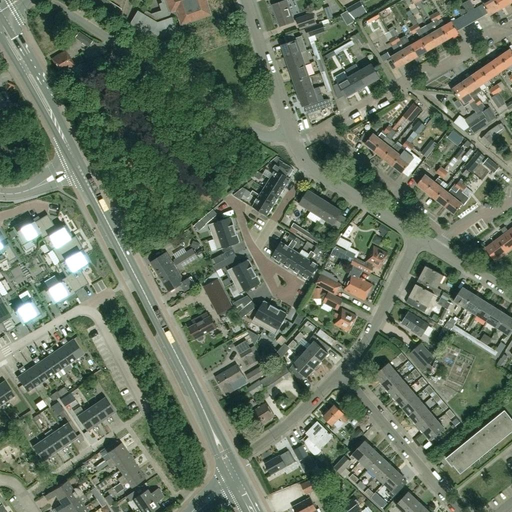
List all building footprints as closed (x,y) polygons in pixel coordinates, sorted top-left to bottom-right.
[(86,0),(115,18),(121,9),(107,0),(86,0)] [(128,24),(137,30),(154,40),(177,32),(172,17),(177,16),(180,25),(210,15),(205,0),(204,0),(160,0),(161,3),(158,4),(160,11),(151,14),(146,11),(144,12),(143,14),(137,11),(128,24)] [(475,0),(465,0),(471,9),(478,4),(475,0)] [(480,0),(483,4),(477,7),(477,8),(483,18),(488,14),(489,16),(500,10),(494,0),(480,0)] [(494,0),(500,10),(510,4),(507,0),(494,0)] [(295,24),(287,1),(271,7),(279,29),(295,24)] [(450,1),(445,6),(450,10),(454,5),(450,1)] [(324,8),(328,21),(334,19),(329,7),(324,8)] [(477,7),(472,10),(472,11),(478,20),(483,18),(477,8),(477,7)] [(473,23),(478,20),(472,11),(472,10),(467,13),(467,14),(473,23)] [(438,11),(433,14),(437,21),(442,18),(438,11)] [(313,13),(296,19),(300,30),(317,24),(313,13)] [(341,16),(347,28),(356,23),(347,13),(341,16)] [(467,26),(473,23),(467,14),(467,13),(465,14),(462,16),(462,17),(467,26)] [(421,40),(427,51),(437,46),(431,34),(426,27),(421,30),(418,24),(419,23),(414,14),(412,15),(408,18),(410,21),(416,32),(421,40)] [(437,21),(433,14),(429,16),(432,22),(426,26),(431,34),(437,46),(447,40),(437,22),(437,21)] [(378,15),(366,21),(368,26),(380,19),(378,15)] [(462,29),(467,26),(462,17),(462,16),(461,16),(456,19),(457,20),(462,29)] [(442,19),(437,22),(447,40),(458,34),(457,32),(452,23),(451,23),(446,26),(442,19)] [(457,32),(462,29),(457,20),(456,19),(451,22),(451,23),(452,23),(457,32)] [(416,32),(410,21),(406,23),(413,34),(416,32)] [(319,25),(303,30),(306,36),(322,31),(319,25)] [(392,38),(407,63),(418,57),(412,45),(410,42),(403,46),(394,29),(390,32),(393,38),(392,38)] [(91,41),(78,32),(74,37),(88,47),(91,41)] [(359,34),(353,37),(358,47),(365,43),(359,34)] [(297,41),(281,46),(285,58),(301,53),(306,51),(302,37),(296,39),(297,41)] [(407,63),(392,38),(389,40),(397,54),(390,58),(396,69),(407,63)] [(352,41),(345,45),(347,48),(354,44),(353,42),(352,40),(352,41)] [(421,40),(412,45),(418,57),(427,51),(421,40)] [(347,48),(345,45),(334,51),(336,55),(347,48)] [(317,48),(313,49),(317,61),(321,60),(317,48)] [(74,66),(65,50),(51,58),(60,74),(74,66)] [(511,71),(511,52),(510,50),(500,56),(508,67),(511,72),(511,71)] [(336,55),(334,51),(323,57),(325,61),(328,65),(338,60),(334,56),(336,55)] [(290,71),(305,65),(301,53),(285,58),(290,71)] [(500,56),(491,63),(498,74),(508,67),(500,56)] [(491,63),(481,70),(491,85),(492,84),(489,80),(498,74),(491,63)] [(309,78),(305,65),(290,71),(294,83),(309,78)] [(371,65),(360,71),(368,86),(379,79),(371,65)] [(491,85),(481,70),(471,76),(479,87),(484,83),(486,87),(491,85)] [(360,71),(349,78),(357,92),(368,86),(360,71)] [(466,79),(462,82),(468,92),(472,97),(474,101),(476,99),(478,98),(477,96),(476,95),(479,93),(481,91),(479,87),(471,76),(466,79)] [(313,90),(309,78),(294,83),(298,95),(303,93),(313,90)] [(357,92),(349,78),(332,87),(337,100),(344,96),(345,99),(357,92)] [(452,89),(451,90),(455,95),(459,100),(463,106),(464,108),(467,106),(469,105),(471,108),(473,111),(474,111),(474,110),(475,111),(476,112),(477,114),(479,112),(481,111),(479,109),(478,107),(478,106),(474,101),(472,97),(468,92),(462,82),(460,84),(458,85),(457,84),(456,84),(454,85),(451,87),(452,88),(452,89)] [(497,85),(501,91),(505,88),(501,82),(497,85)] [(497,93),(501,91),(497,85),(493,87),(497,93)] [(497,93),(493,87),(490,90),(494,96),(496,94),(496,95),(491,98),(498,109),(505,105),(497,93)] [(303,93),(298,95),(302,107),(304,106),(307,114),(331,106),(329,99),(323,100),(321,94),(315,96),(314,93),(313,90),(303,93)] [(411,123),(422,110),(413,103),(403,117),(411,123)] [(482,112),(489,122),(496,117),(489,108),(482,112)] [(474,118),(467,124),(468,126),(469,128),(466,129),(464,131),(465,132),(467,134),(471,134),(475,133),(482,129),(490,124),(486,118),(482,113),(474,118)] [(395,144),(383,159),(392,166),(410,143),(411,144),(426,126),(419,121),(411,130),(414,132),(403,146),(398,142),(396,144),(395,144)] [(373,135),(365,145),(374,152),(385,137),(381,134),(378,138),(373,135)] [(386,137),(374,152),(383,159),(395,144),(386,137)] [(410,143),(392,166),(401,174),(402,172),(408,177),(422,160),(410,152),(415,146),(411,144),(410,143)] [(426,157),(431,151),(426,147),(421,153),(426,157)] [(472,173),(485,157),(478,151),(465,167),(472,173)] [(271,161),(275,164),(279,159),(280,158),(277,156),(275,158),(271,161)] [(269,179),(285,188),(291,179),(286,176),(292,168),(279,159),(275,164),(273,168),(275,170),(271,177),(267,175),(265,179),(268,181),(269,179)] [(498,168),(488,159),(483,164),(493,173),(498,168)] [(435,172),(439,176),(444,170),(440,166),(435,172)] [(445,170),(440,176),(444,179),(448,173),(445,170)] [(258,172),(253,176),(259,180),(263,174),(258,172)] [(425,175),(417,185),(426,193),(434,182),(425,175)] [(438,178),(427,193),(435,200),(443,189),(440,187),(443,182),(438,178)] [(268,181),(264,188),(279,197),(285,188),(269,179),(268,181)] [(443,189),(435,200),(444,207),(462,185),(459,182),(455,187),(453,186),(448,193),(443,189)] [(462,185),(444,207),(454,214),(461,205),(463,206),(469,198),(462,192),(466,188),(462,185)] [(273,206),(279,197),(264,188),(259,195),(258,197),(273,206)] [(321,218),(330,204),(307,190),(298,204),(321,218)] [(238,192),(233,196),(241,200),(244,195),(238,192)] [(257,199),(252,206),(267,216),(273,206),(258,197),(259,195),(256,193),(253,197),(257,199)] [(330,204),(321,218),(319,222),(324,225),(326,221),(332,225),(340,230),(347,218),(339,213),(341,211),(330,204)] [(217,214),(213,209),(207,214),(211,219),(217,214)] [(47,214),(39,219),(48,234),(41,238),(49,252),(52,250),(61,244),(71,239),(70,238),(67,233),(69,232),(65,225),(63,226),(62,225),(56,229),(47,214)] [(29,217),(11,227),(17,237),(16,238),(21,246),(39,235),(41,238),(48,234),(39,219),(32,223),(29,217)] [(235,230),(231,217),(209,225),(213,238),(235,230)] [(378,230),(382,233),(380,236),(385,238),(386,236),(390,230),(381,225),(378,230)] [(239,243),(235,230),(213,238),(218,251),(239,243)] [(511,247),(511,237),(508,232),(496,240),(505,252),(511,247)] [(311,234),(309,238),(321,245),(323,241),(311,234)] [(52,250),(56,256),(59,262),(59,263),(70,257),(80,250),(80,251),(83,249),(79,242),(75,236),(70,238),(71,239),(61,244),(52,250)] [(505,252),(496,240),(485,248),(494,260),(505,252)] [(288,246),(281,242),(271,257),(281,263),(290,248),(292,249),(295,246),(291,243),(288,246)] [(0,263),(7,259),(8,262),(16,257),(8,243),(0,248),(0,247),(0,263)] [(365,262),(367,263),(366,263),(355,257),(356,254),(336,244),(331,254),(351,264),(356,267),(370,274),(374,266),(380,269),(388,253),(373,246),(365,262)] [(292,249),(290,248),(281,263),(290,269),(299,253),(292,249)] [(183,255),(189,264),(198,259),(192,249),(183,255)] [(59,262),(57,263),(65,277),(73,273),(82,289),(89,285),(80,269),(88,264),(87,263),(89,262),(85,255),(83,256),(80,251),(80,250),(70,257),(59,263),(59,262)] [(168,269),(173,265),(166,253),(151,262),(159,276),(168,270),(168,269)] [(225,260),(227,258),(224,253),(213,259),(216,264),(225,260)] [(307,258),(299,253),(290,269),(299,274),(309,259),(307,258)] [(309,259),(299,274),(309,280),(318,265),(311,260),(313,257),(309,254),(307,258),(309,259)] [(189,264),(183,255),(173,260),(176,264),(178,268),(179,270),(189,264)] [(227,265),(225,260),(216,264),(214,265),(217,271),(227,265)] [(254,272),(248,260),(227,270),(234,283),(254,272)] [(356,267),(351,264),(344,261),(342,264),(351,268),(350,269),(354,271),(351,270),(347,279),(350,280),(344,291),(350,293),(364,300),(372,285),(359,279),(361,274),(355,271),(355,270),(355,269),(356,267)] [(168,270),(159,276),(164,283),(168,291),(175,287),(182,283),(184,288),(187,292),(192,289),(197,285),(196,283),(192,277),(188,280),(183,282),(178,274),(176,269),(178,268),(176,264),(173,265),(168,269),(168,270)] [(442,290),(437,288),(440,282),(445,284),(448,278),(443,276),(425,266),(418,278),(426,283),(423,288),(434,293),(439,296),(442,290)] [(261,284),(254,272),(234,283),(240,295),(261,284)] [(73,273),(65,277),(70,285),(75,293),(82,289),(73,273)] [(203,287),(217,315),(233,307),(219,279),(217,274),(204,281),(206,285),(203,287)] [(321,288),(322,289),(337,296),(342,285),(321,274),(315,285),(321,288)] [(52,284),(40,292),(43,298),(47,305),(52,302),(56,300),(58,304),(62,302),(67,299),(68,301),(72,299),(76,296),(75,294),(76,294),(75,293),(70,285),(65,277),(52,284)] [(228,278),(222,281),(225,286),(231,283),(228,278)] [(434,293),(423,288),(415,284),(408,296),(409,297),(406,303),(425,313),(428,307),(427,306),(434,293)] [(453,296),(450,300),(453,301),(459,305),(464,308),(473,294),(468,291),(462,287),(460,291),(458,295),(455,293),(453,296)] [(321,288),(313,289),(313,300),(322,299),(322,289),(321,288)] [(329,292),(323,303),(337,310),(343,300),(329,292)] [(444,292),(440,298),(448,302),(451,296),(444,292)] [(484,301),(473,294),(464,308),(475,315),(484,301)] [(0,331),(5,329),(7,333),(15,329),(8,316),(13,312),(11,309),(3,296),(2,297),(0,298),(0,331)] [(13,312),(8,316),(15,329),(23,324),(24,325),(32,320),(33,322),(41,317),(40,315),(41,314),(31,297),(11,309),(13,312)] [(448,302),(440,298),(437,304),(444,308),(448,302)] [(252,301),(238,312),(242,318),(256,307),(252,301)] [(275,308),(263,301),(252,321),(264,328),(275,308)] [(484,301),(475,315),(486,322),(495,308),(484,301)] [(287,314),(275,308),(264,328),(276,335),(287,314)] [(444,322),(449,310),(445,308),(440,320),(444,322)] [(495,308),(486,322),(497,329),(506,315),(495,308)] [(333,317),(336,319),(333,324),(348,332),(356,316),(341,309),(338,315),(336,313),(333,317)] [(430,325),(425,322),(408,311),(401,323),(418,334),(423,337),(430,325)] [(191,321),(194,325),(189,327),(195,338),(196,340),(197,339),(198,341),(200,342),(204,339),(204,338),(204,336),(217,328),(211,316),(210,316),(207,312),(191,321)] [(434,314),(431,319),(437,322),(439,317),(434,314)] [(511,318),(506,315),(497,329),(508,336),(511,330),(511,318)] [(452,328),(454,325),(448,321),(443,327),(449,331),(451,327),(452,328)] [(465,332),(454,325),(452,328),(463,335),(465,332)] [(335,340),(321,329),(317,334),(332,345),(335,340)] [(300,332),(295,339),(299,342),(305,336),(300,332)] [(465,332),(463,335),(474,342),(476,338),(465,332)] [(310,345),(306,349),(320,362),(327,354),(326,353),(331,348),(313,335),(311,338),(309,343),(310,345)] [(64,338),(62,339),(75,359),(82,354),(72,340),(68,343),(64,338)] [(63,346),(58,349),(68,364),(75,359),(62,339),(60,341),(63,346)] [(285,344),(284,345),(290,349),(290,348),(292,350),(298,344),(293,340),(288,346),(285,344)] [(481,341),(478,345),(485,349),(487,345),(481,341)] [(421,368),(433,357),(419,342),(407,354),(421,368)] [(498,357),(506,345),(501,342),(495,351),(491,348),(489,352),(498,357)] [(262,359),(255,345),(239,354),(247,368),(262,359)] [(290,349),(284,345),(277,352),(282,358),(290,349)] [(50,347),(48,349),(61,369),(68,364),(58,349),(54,352),(50,347)] [(49,355),(44,359),(54,374),(61,369),(48,349),(46,350),(49,355)] [(306,349),(299,357),(313,370),(320,362),(306,349)] [(397,356),(403,363),(407,359),(402,353),(397,356)] [(507,356),(503,354),(497,364),(501,367),(507,356)] [(54,374),(44,359),(40,362),(36,356),(34,358),(47,378),(54,374)] [(313,370),(299,357),(292,365),(292,366),(290,369),(300,381),(304,377),(306,378),(313,370)] [(47,378),(34,358),(32,360),(35,365),(30,368),(40,383),(47,378)] [(404,364),(410,371),(414,367),(409,361),(404,364)] [(259,380),(248,388),(253,396),(260,391),(262,394),(267,391),(267,392),(291,375),(284,363),(272,372),(273,372),(260,381),(259,380)] [(246,383),(236,364),(214,376),(225,395),(246,383)] [(262,366),(245,376),(250,384),(271,371),(267,364),(262,366)] [(381,384),(395,372),(388,364),(374,375),(381,384)] [(40,383),(30,368),(26,371),(23,366),(20,368),(34,388),(40,383)] [(18,369),(21,374),(16,378),(26,392),(34,388),(20,368),(18,369)] [(411,372),(417,379),(421,376),(415,369),(411,372)] [(402,380),(395,372),(381,384),(388,392),(402,380)] [(418,380),(423,387),(428,383),(422,377),(418,380)] [(409,388),(402,380),(388,392),(395,400),(409,388)] [(0,390),(7,401),(14,396),(4,381),(0,383),(0,390)] [(435,392),(429,385),(425,389),(430,395),(435,392)] [(409,388),(395,400),(402,408),(416,396),(409,388)] [(70,393),(60,400),(64,407),(75,399),(70,393)] [(438,404),(442,400),(436,393),(432,397),(438,404)] [(41,406),(49,403),(46,396),(38,399),(41,406)] [(416,396),(402,408),(409,416),(423,404),(416,396)] [(104,398),(97,403),(110,422),(113,420),(110,416),(115,412),(104,398)] [(448,408),(442,400),(438,404),(444,411),(448,408)] [(57,402),(51,406),(55,412),(61,408),(57,402)] [(273,416),(265,402),(248,413),(257,426),(273,416)] [(110,422),(97,403),(90,407),(100,422),(105,419),(109,423),(110,422)] [(423,404),(409,416),(416,424),(430,413),(423,404)] [(332,425),(339,418),(345,423),(349,419),(343,413),(334,405),(323,416),(332,425)] [(100,422),(90,407),(83,412),(97,432),(99,430),(96,425),(100,422)] [(445,413),(451,419),(455,416),(450,409),(445,413)] [(97,432),(83,412),(76,417),(86,432),(91,428),(95,433),(97,432)] [(21,417),(32,431),(38,427),(27,413),(21,417)] [(436,421),(430,413),(416,424),(423,433),(436,421)] [(511,424),(502,413),(492,422),(504,438),(511,431),(511,424)] [(41,421),(37,415),(35,416),(33,418),(40,428),(42,427),(40,424),(41,421)] [(444,429),(436,421),(423,433),(430,441),(444,429)] [(492,422),(481,431),(493,446),(504,438),(492,422)] [(67,423),(60,428),(70,443),(75,439),(78,444),(81,442),(77,438),(67,423)] [(317,423),(307,433),(315,441),(308,448),(317,457),(321,452),(319,450),(332,436),(329,434),(330,433),(328,432),(328,433),(317,423)] [(60,428),(53,433),(66,452),(69,450),(66,446),(70,443),(60,428)] [(350,438),(356,443),(364,433),(359,429),(350,438)] [(493,446),(481,431),(470,440),(482,455),(493,446)] [(66,452),(53,433),(46,437),(56,452),(61,449),(64,454),(66,452)] [(56,452),(46,437),(39,442),(53,462),(55,460),(52,455),(56,452)] [(482,455),(470,440),(459,449),(471,464),(482,455)] [(360,462),(372,448),(364,441),(352,455),(349,457),(353,461),(355,458),(360,462)] [(53,462),(39,442),(32,447),(42,462),(47,458),(50,463),(53,462)] [(107,465),(127,452),(121,443),(107,452),(110,458),(100,465),(102,469),(107,465)] [(302,445),(293,450),(299,460),(307,455),(302,445)] [(381,456),(372,448),(360,462),(367,469),(381,456)] [(471,464),(459,449),(448,458),(461,473),(471,464)] [(293,461),(288,450),(265,463),(270,473),(293,461)] [(127,452),(107,465),(108,466),(104,468),(105,471),(109,468),(110,469),(115,465),(119,470),(133,461),(127,452)] [(344,456),(333,467),(341,475),(352,463),(344,456)] [(388,463),(381,456),(367,469),(375,476),(388,463)] [(313,459),(301,465),(305,472),(316,465),(313,459)] [(133,461),(119,470),(122,475),(117,479),(119,482),(139,469),(133,461)] [(388,463),(375,476),(383,484),(396,470),(388,463)] [(145,478),(139,469),(119,482),(122,486),(127,483),(131,488),(145,478)] [(396,470),(383,484),(391,491),(389,494),(393,498),(407,482),(403,479),(404,477),(396,470)] [(321,474),(301,484),(306,495),(315,491),(317,495),(322,492),(320,487),(326,484),(321,474)] [(359,480),(353,474),(349,477),(355,483),(359,480)] [(95,486),(98,489),(106,484),(104,480),(95,486)] [(58,500),(73,490),(67,481),(44,496),(47,501),(55,495),(58,500)] [(357,485),(363,491),(366,487),(360,481),(357,485)] [(73,490),(58,500),(61,504),(53,509),(54,511),(57,511),(84,495),(81,490),(78,489),(75,488),(73,490)] [(109,492),(116,501),(121,498),(114,488),(109,492)] [(139,494),(132,499),(134,503),(137,507),(138,508),(149,500),(152,498),(160,493),(159,490),(158,488),(154,491),(150,494),(148,492),(147,489),(139,494)] [(374,494),(368,488),(364,492),(370,498),(374,494)] [(387,503),(391,498),(381,489),(376,493),(387,503)] [(401,511),(404,511),(416,500),(408,492),(395,506),(401,511)] [(160,493),(138,508),(140,511),(150,511),(158,507),(155,502),(163,497),(160,493)] [(86,498),(84,495),(57,511),(76,511),(84,507),(81,502),(86,498)] [(110,507),(115,503),(109,495),(104,498),(110,507)] [(372,499),(378,505),(382,501),(376,495),(372,499)] [(309,497),(292,507),(294,511),(318,511),(317,508),(316,509),(309,497)] [(336,511),(356,511),(360,509),(353,499),(336,511)] [(416,500),(404,511),(418,511),(424,507),(416,500)] [(120,511),(115,503),(110,507),(113,511),(120,511)]
